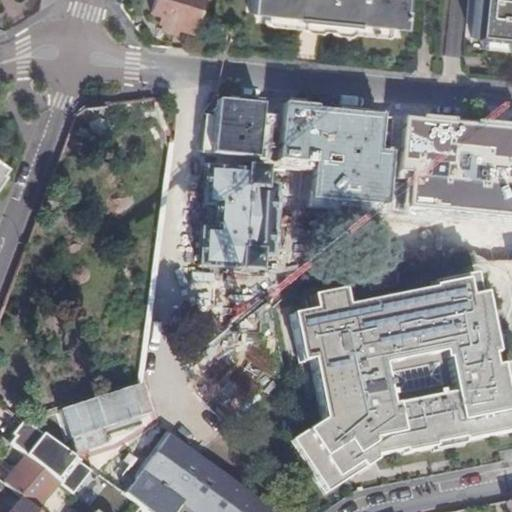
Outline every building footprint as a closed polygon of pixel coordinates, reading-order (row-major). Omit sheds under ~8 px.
[(192,33),(201,0),(152,0),(149,13),(160,16),(158,23),(192,33)] [(248,0),(247,12),(293,17),(293,19),(353,25),(353,23),(399,28),(402,0),(248,0)] [(511,0),(473,0),(470,38),(479,39),(511,42),(511,0)] [(227,26),(213,25),(210,51),(224,52),(227,26)] [(222,170),(205,168),(203,206),(215,207),(212,232),(201,231),(198,267),(238,270),(240,271),(255,273),(256,257),(269,258),(274,189),(261,187),(263,172),(259,171),(260,169),(223,165),(222,170)] [(215,207),(203,206),(201,231),(212,232),(215,207)] [(337,289),(305,295),(308,308),(285,313),(295,362),(308,359),(320,422),(291,442),(324,492),(371,461),(370,456),(399,450),(399,453),(428,447),(429,450),(460,444),(460,441),(511,430),(511,396),(505,363),(488,367),(486,354),(490,354),(478,294),(474,295),(469,274),(426,283),(427,287),(340,304),(337,289)] [(29,427),(12,447),(25,458),(49,477),(68,455),(30,427),(29,427)] [(134,479),(123,495),(140,508),(145,511),(271,511),(266,507),(166,434),(134,479)] [(12,447),(1,438),(0,439),(0,457),(1,458),(12,447)] [(92,472),(68,455),(49,477),(56,483),(61,486),(65,480),(61,477),(70,468),(86,479),(92,472)] [(25,458),(3,483),(21,499),(33,510),(56,483),(49,477),(25,458)] [(110,461),(98,477),(123,495),(134,479),(110,461)] [(35,511),(33,510),(21,499),(9,511),(35,511)]
